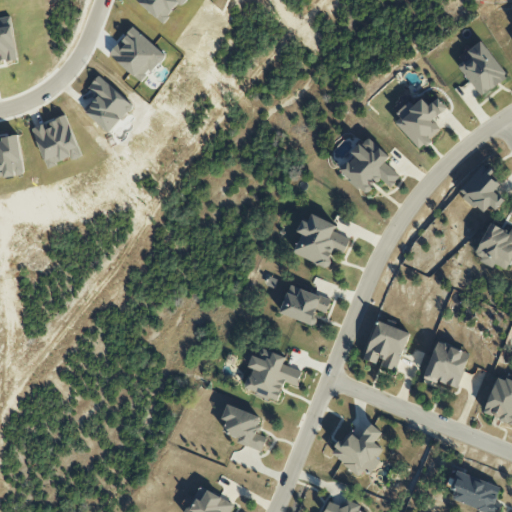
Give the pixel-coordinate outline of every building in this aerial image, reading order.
[(0,19),(0,61),(17,59),(11,18),(0,19)] [(480,96),(507,77),(482,41),(467,51),(472,58),(459,67),(480,96)] [(100,109),(93,118),(111,131),(132,104),(99,77),(91,87),(101,95),(94,104),(100,109)] [(395,123),(420,150),(430,140),(429,139),(439,129),(432,121),(447,108),(437,98),(429,106),(422,98),(414,106),(409,101),(396,113),(401,118),(395,123)] [(32,129),(48,167),(72,157),(73,160),(82,157),(65,115),(32,129)] [(0,177),(24,174),(19,136),(0,138),(0,177)] [(400,176),(384,161),(389,156),(367,136),(353,153),(355,156),(340,172),(366,195),(380,179),(390,187),(400,176)] [(505,201),(494,191),(502,182),(483,164),(458,191),(483,214),(490,205),(496,210),(505,201)] [(350,239),(334,232),(337,225),(312,214),(308,222),(303,220),(298,232),(302,234),(293,254),(327,268),(335,250),(344,254),(350,239)] [(511,258),(511,229),(510,229),(509,232),(490,223),(475,257),(494,266),(495,264),(507,270),(511,258)] [(326,313),(331,300),(291,285),(280,313),(313,326),(319,311),(326,313)] [(410,333),(378,321),(364,359),(379,365),(396,371),(410,333)] [(425,378),(458,388),(469,352),(436,342),(425,378)] [(279,400),(285,382),(297,386),(302,371),(283,365),(286,357),(271,352),(269,361),(253,356),(249,367),(252,368),(245,389),(279,400)] [(484,416),(511,423),(511,379),(496,375),(484,416)] [(263,418),(228,404),(222,419),(228,421),(223,432),(239,438),(238,443),(262,452),(267,437),(257,434),(263,418)] [(382,433),(372,424),(359,439),(350,431),(331,453),(358,477),(364,471),(369,475),(381,461),(376,458),(384,450),(375,442),(382,433)] [(451,501),(484,511),(498,511),(501,504),(496,502),(501,486),(456,472),(450,489),(455,491),(451,501)] [(231,511),(235,505),(201,486),(186,511),(231,511)] [(363,511),(359,510),(361,505),(346,499),(343,507),(329,502),(325,511),(363,511)]
